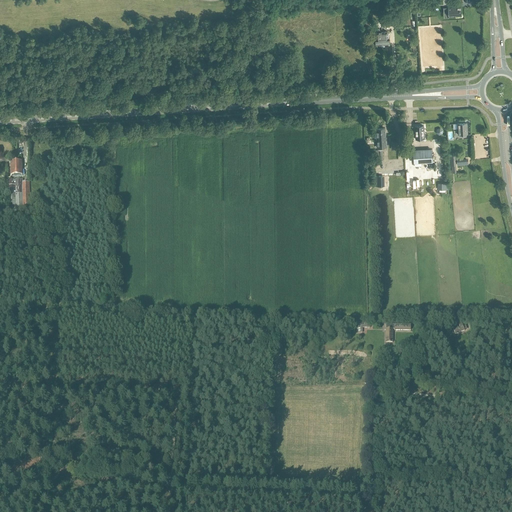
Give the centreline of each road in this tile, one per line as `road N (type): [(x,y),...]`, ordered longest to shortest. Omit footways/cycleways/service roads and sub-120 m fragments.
road 1 (primary): [(0,121),(409,95)]
road 2 (track): [(165,511),(174,383),(0,389)]
